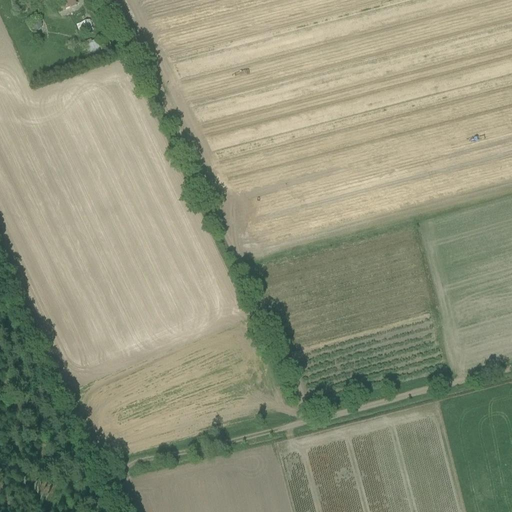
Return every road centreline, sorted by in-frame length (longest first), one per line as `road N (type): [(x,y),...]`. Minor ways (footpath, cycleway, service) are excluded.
road 1 (track): [(111,0),(312,419)]
road 2 (track): [(511,368),(124,470),(118,481),(125,511)]
